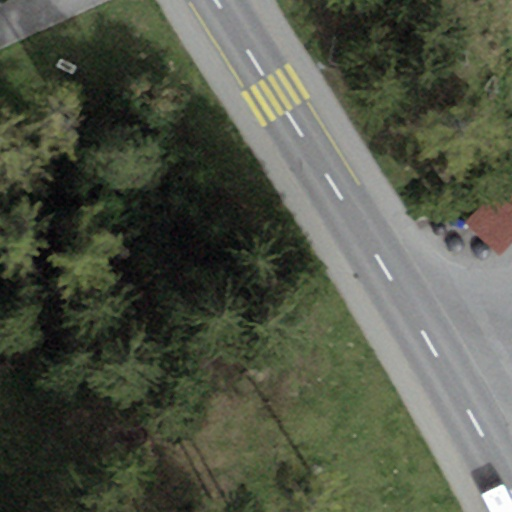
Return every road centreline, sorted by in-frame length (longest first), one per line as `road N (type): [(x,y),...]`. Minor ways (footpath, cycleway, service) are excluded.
road 1 (primary): [(443,369),(213,0)]
road 2 (primary): [(511,495),(443,369)]
